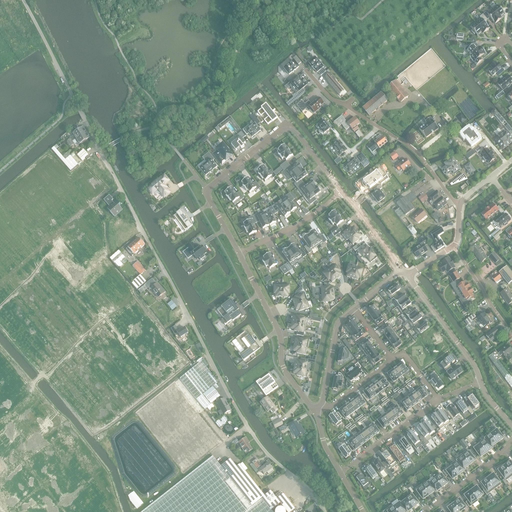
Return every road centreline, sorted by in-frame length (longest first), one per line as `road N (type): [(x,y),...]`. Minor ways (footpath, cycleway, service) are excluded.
road 1 (unclassified): [(323,511),(262,447),(230,398),(108,164)]
road 2 (residential): [(341,191),(289,124),(205,188),(239,254)]
road 3 (residential): [(108,164),(22,0)]
road 4 (residential): [(239,254),(281,334),(281,365),(313,411)]
road 5 (residential): [(459,206),(413,151),(346,104)]
road 6 (residential): [(480,381),(404,272)]
road 7 (residential): [(437,399),(340,473)]
road 8 (residential): [(341,191),(294,228),(239,254)]
